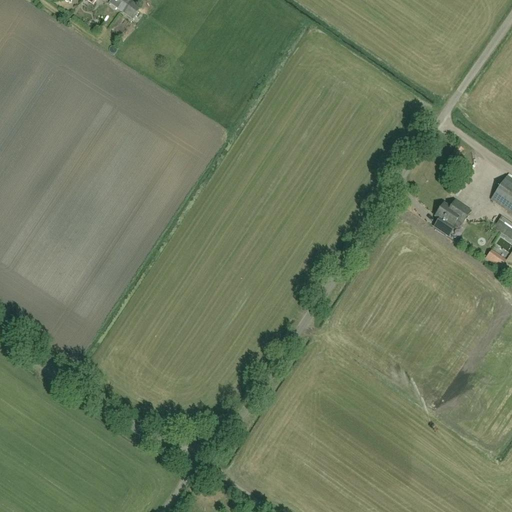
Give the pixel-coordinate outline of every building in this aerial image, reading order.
[(133,20),(141,8),(130,0),(111,0),(109,3),(133,20)] [(457,146),(452,153),(459,157),(463,150),(457,146)] [(511,215),(511,178),(507,176),(490,200),(511,215)] [(440,210),(456,221),(462,225),(470,212),(454,202),(450,209),(443,204),(440,210)] [(456,221),(440,210),(435,217),(439,220),(434,227),(448,237),(454,229),(452,227),(456,221)]
